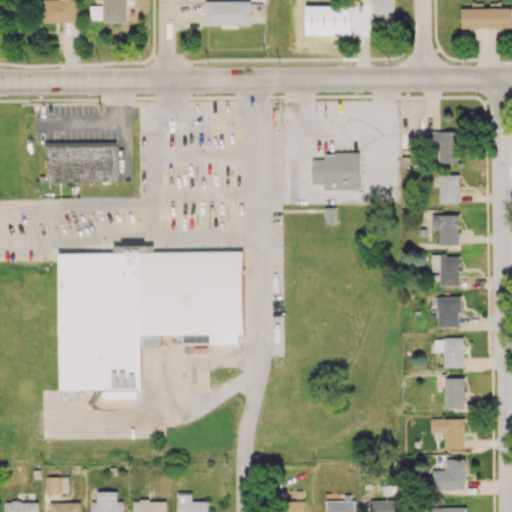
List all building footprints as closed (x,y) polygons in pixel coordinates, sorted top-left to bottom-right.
[(75,21),(74,0),(44,0),(45,22),(75,21)] [(126,0),(102,0),(103,21),(126,21),(126,0)] [(250,24),(250,0),(204,1),(204,25),(250,24)] [(393,0),(373,0),(374,18),(394,18),(393,0)] [(511,27),(511,7),(461,8),(461,28),(511,27)] [(439,163),(458,163),(457,130),(416,131),(416,149),(439,148),(439,163)] [(47,145),(116,143),(117,181),(47,181),(47,145)] [(360,151),(360,188),(325,188),(324,151),(360,151)] [(439,203),(458,203),(459,174),(439,173),(439,203)] [(459,244),(459,214),(432,214),(432,228),(440,228),(439,244),(459,244)] [(57,248),(242,247),(242,342),(140,343),(140,389),(58,389),(57,248)] [(460,254),(431,254),(431,268),(440,268),(439,285),(459,285),(460,254)] [(436,296),(437,327),(460,326),(459,296),(436,296)] [(444,366),(464,366),(463,337),(434,338),(434,351),(443,351),(444,366)] [(444,378),(445,408),(465,407),(464,377),(444,378)] [(465,448),(464,417),(431,418),(431,432),(445,432),(445,448),(465,448)] [(466,488),(466,458),(445,459),(445,469),(433,469),(433,489),(466,488)] [(68,492),(68,476),(46,476),(46,492),(68,492)] [(91,511),(123,511),(123,501),(117,501),(117,491),(97,491),(97,501),(91,501),(91,511)] [(208,511),(209,500),(192,500),(192,493),(177,492),(177,511),(208,511)] [(325,500),(325,511),(354,511),(354,499),(325,500)] [(370,500),(370,511),(398,511),(398,499),(370,500)] [(165,511),(166,500),(132,500),(132,511),(165,511)] [(305,511),(305,500),(282,501),(281,511),(305,511)] [(5,501),(4,511),(38,511),(38,501),(5,501)] [(79,511),(80,501),(50,502),(49,511),(79,511)]
